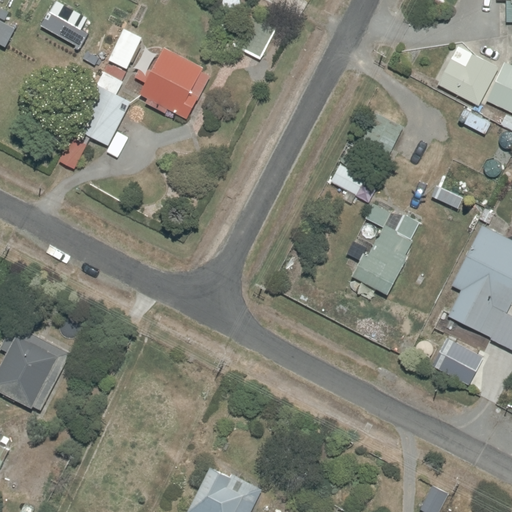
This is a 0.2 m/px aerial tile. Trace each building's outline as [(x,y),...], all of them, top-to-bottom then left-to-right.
[(18,24),(0,15),(0,37),(10,42),(18,24)] [(511,65),(501,59),(497,67),(456,44),(436,79),(480,104),(483,98),(511,114),(511,65)] [(163,48),(148,80),(139,99),(187,121),(198,96),(211,69),(167,49),(163,48)] [(79,172),(95,138),(110,144),(131,98),(111,89),(116,78),(123,82),(130,67),(110,58),(98,83),(77,129),(61,164),(79,172)] [(404,123),(372,107),(357,136),(389,152),(404,123)] [(359,171),(341,160),(331,179),(370,201),(380,182),(359,171)] [(422,222),(374,198),(365,215),(380,223),(355,274),(388,291),(422,222)] [(511,296),(511,238),(481,222),(451,281),(461,287),(448,313),(492,335),(511,296)] [(0,342),(0,347),(8,352),(0,367),(0,388),(41,409),(70,350),(21,326),(14,339),(4,334),(0,342)] [(249,511),(262,487),(212,462),(186,511),(249,511)] [(442,511),(453,489),(432,480),(421,507),(432,511),(442,511)]
